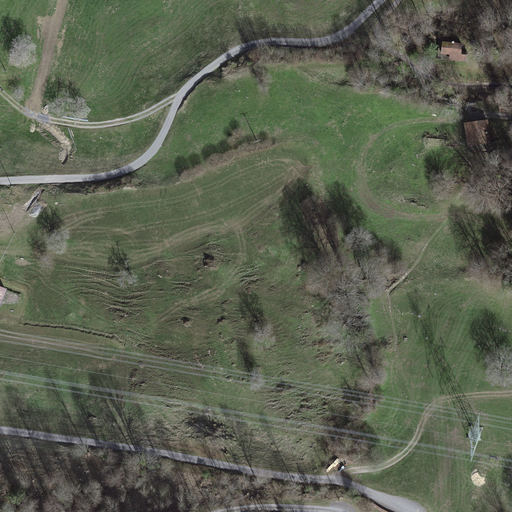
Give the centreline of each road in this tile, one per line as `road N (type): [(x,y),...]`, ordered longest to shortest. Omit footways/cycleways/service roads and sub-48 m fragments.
road 1 (unclassified): [(0,180),(127,169),(157,144),(184,91),(219,61),(256,44),(331,41),(381,0)]
road 2 (unclassified): [(407,511),(328,478),(0,430)]
